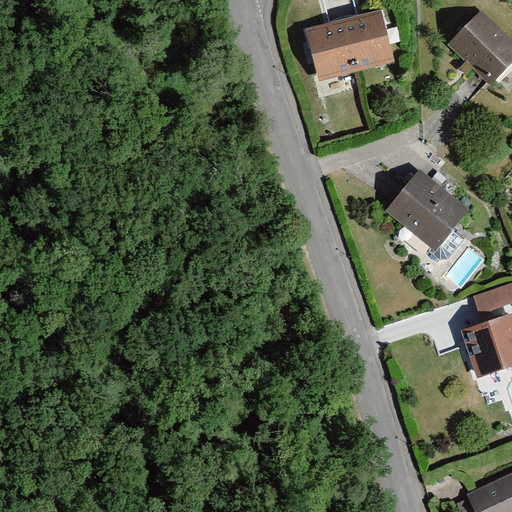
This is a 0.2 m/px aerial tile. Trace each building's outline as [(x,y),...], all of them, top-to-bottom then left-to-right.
[(445,45),(483,88),(511,61),(511,51),(478,15),(445,45)] [(298,35),(311,86),(387,67),(375,16),(298,35)] [(381,216),(429,255),(425,260),(434,266),(440,266),(445,262),(459,245),(446,235),(463,214),(415,175),(381,216)] [(511,291),(511,289),(469,303),(474,318),(511,305),(511,291)] [(511,322),(510,317),(453,336),(469,384),(511,370),(511,322)] [(511,511),(511,475),(465,496),(470,511),(511,511)]
